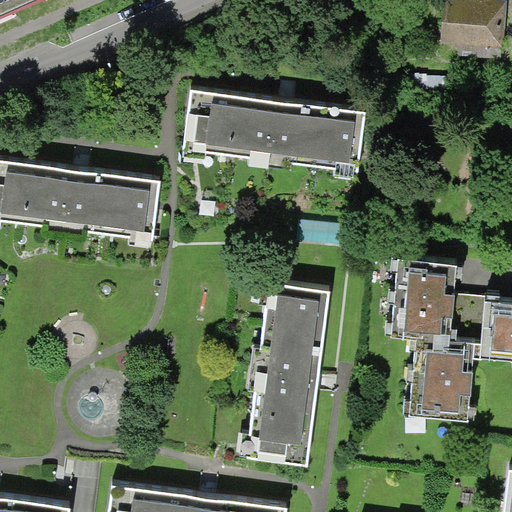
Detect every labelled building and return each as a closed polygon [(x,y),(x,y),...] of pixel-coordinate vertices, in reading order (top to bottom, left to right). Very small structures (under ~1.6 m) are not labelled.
[(0,0),(0,17),(39,0),(0,0)] [(443,0),(440,36),(497,41),(500,0),(443,0)] [(289,164),(290,156),(336,162),(335,170),(355,173),(364,106),(190,84),(182,151),(203,153),(204,145),(249,151),(248,159),(289,164)] [(84,232),(86,224),(131,230),(130,238),(150,240),(159,174),(0,154),(0,213),(44,219),(43,227),(84,232)] [(511,294),(449,288),(452,255),(391,250),(384,328),(411,330),(404,407),(463,413),(469,349),(511,352),(511,294)] [(248,384),(256,385),(250,430),(242,429),(240,449),(306,458),(328,285),(261,276),(259,297),(267,298),(261,343),(253,342),(248,384)] [(511,511),(511,463),(504,462),(497,511),(511,511)] [(285,511),(287,500),(114,479),(109,511),(285,511)] [(0,511),(65,511),(68,499),(0,490),(0,511)]
